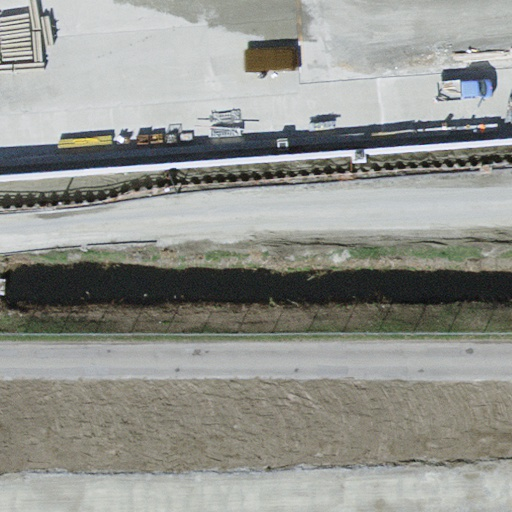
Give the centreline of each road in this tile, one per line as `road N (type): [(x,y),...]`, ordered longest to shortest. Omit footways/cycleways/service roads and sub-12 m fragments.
road 1 (motorway): [(0,83),(511,48)]
road 2 (unclassified): [(511,356),(0,360)]
